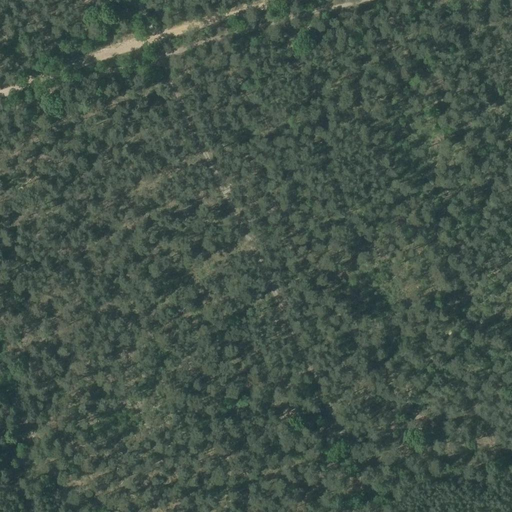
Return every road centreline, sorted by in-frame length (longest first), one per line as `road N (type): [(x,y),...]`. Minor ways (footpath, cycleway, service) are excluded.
road 1 (unknown): [(0,113),(160,55),(368,0)]
road 2 (track): [(0,93),(153,39)]
road 3 (track): [(153,39),(306,0)]
road 4 (track): [(68,511),(0,385)]
